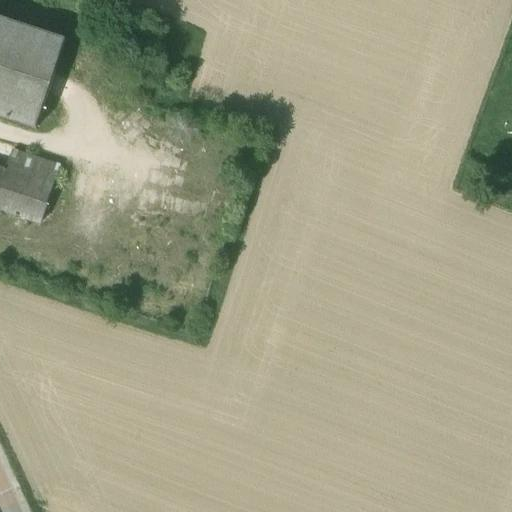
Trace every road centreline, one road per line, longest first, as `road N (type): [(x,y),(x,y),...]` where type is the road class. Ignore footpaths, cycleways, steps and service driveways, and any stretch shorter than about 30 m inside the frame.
road 1 (residential): [(0,125),(129,148),(222,183),(290,234),(332,249)]
road 2 (residential): [(511,253),(494,247),(404,511)]
road 3 (residential): [(0,397),(182,429),(269,463)]
road 4 (residential): [(332,249),(380,95),(445,112)]
road 5 (residential): [(269,463),(332,249)]
road 6 (residential): [(332,249),(467,294)]
road 7 (residential): [(269,463),(391,511)]
